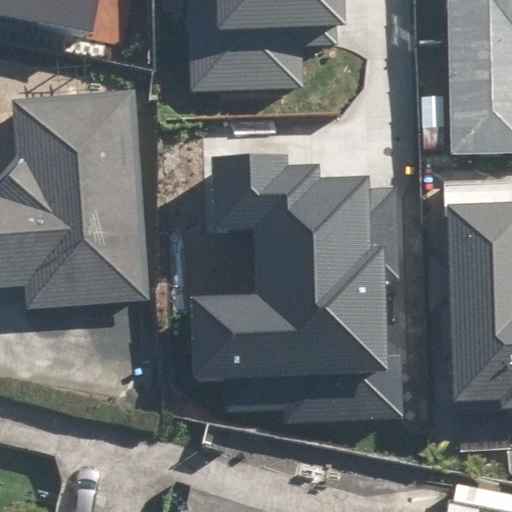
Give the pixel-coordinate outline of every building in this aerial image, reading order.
[(175,0),(176,38),(189,37),(189,66),(212,65),(213,87),(305,86),(305,61),(355,60),(353,0),(175,0)] [(511,0),(438,0),(443,164),(511,161),(511,0)] [(0,293),(19,292),(21,316),(144,308),(135,186),(127,99),(5,108),(10,167),(0,176),(0,293)] [(511,216),(433,219),(440,415),(446,415),(446,421),(487,419),(487,424),(511,422),(511,216)] [(209,271),(167,271),(167,327),(208,327),(209,271)]
